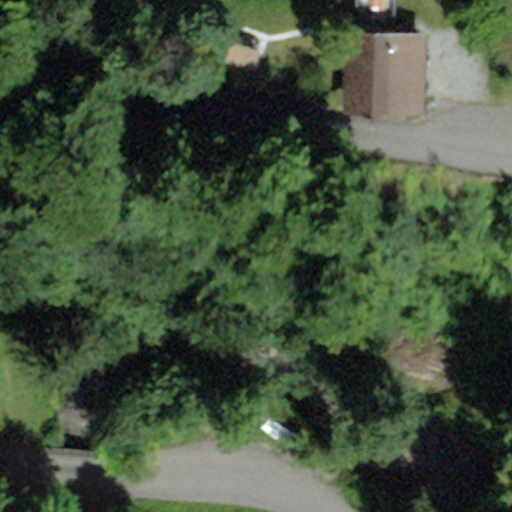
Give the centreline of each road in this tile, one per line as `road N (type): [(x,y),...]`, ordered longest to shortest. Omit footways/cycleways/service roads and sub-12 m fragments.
road 1 (track): [(16,0),(144,68),(511,157)]
road 2 (residential): [(0,461),(213,480),(317,511)]
